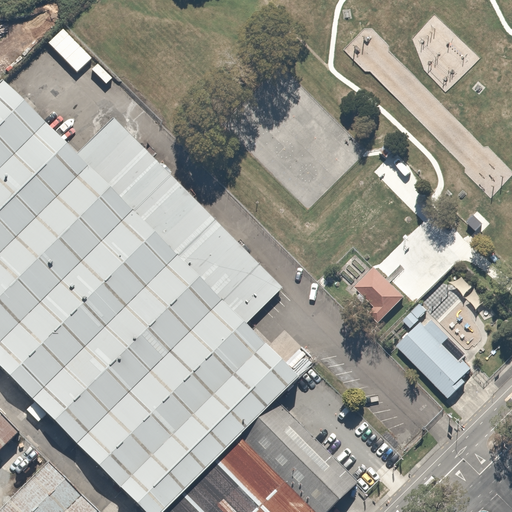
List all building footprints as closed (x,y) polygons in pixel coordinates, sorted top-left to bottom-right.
[(0,85),(0,365),(145,511),(168,511),(240,440),(277,402),(300,379),(247,325),(284,290),(116,120),(79,156),(4,82),(0,85)] [(354,195),(311,239),(328,255),(371,211),(354,195)] [(394,294),(367,267),(346,289),(364,306),(357,313),(367,323),(394,294)] [(459,272),(450,282),(462,294),(472,284),(459,272)] [(472,288),(464,297),(476,308),(484,300),(472,288)] [(460,374),(409,323),(386,347),(437,397),(460,374)] [(277,402),(240,440),(313,511),(330,511),(359,483),(277,402)] [(0,436),(9,428),(0,419),(0,436)] [(313,511),(240,440),(168,511),(313,511)] [(86,511),(38,464),(0,501),(0,511),(86,511)]
